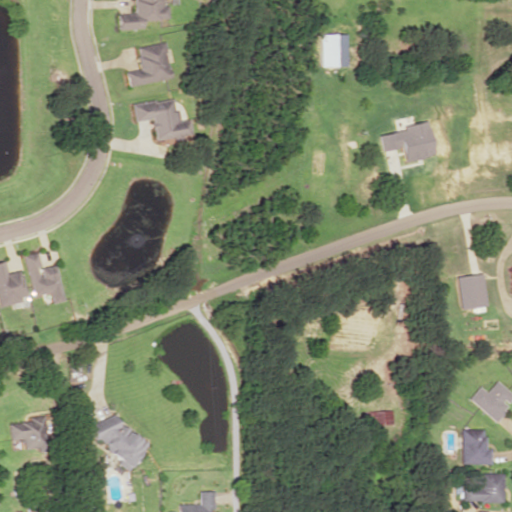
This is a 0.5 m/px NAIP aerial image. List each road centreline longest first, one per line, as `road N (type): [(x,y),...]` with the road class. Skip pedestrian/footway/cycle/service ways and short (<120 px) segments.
road 1 (residential): [(511,203),(429,214),(191,301),(0,355)]
road 2 (residential): [(0,233),(38,224),(73,198),(97,160),(101,121),(80,0)]
